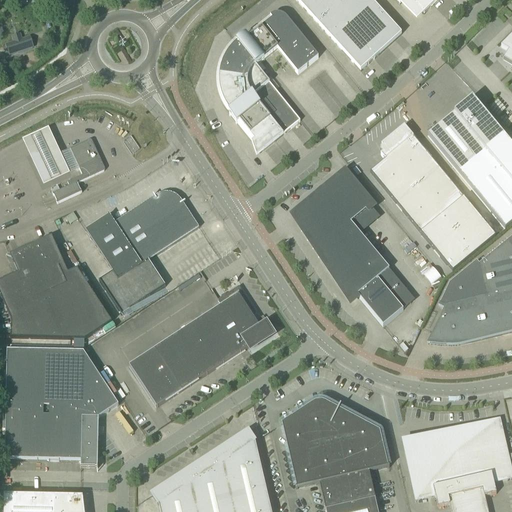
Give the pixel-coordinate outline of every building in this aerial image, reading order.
[(401,35),(369,0),(294,0),(295,0),(360,72),(401,35)] [(438,0),(394,0),(399,5),(400,5),(400,4),(404,0),(408,0),(423,15),(438,0)] [(318,59),(290,24),(286,19),(285,18),(283,17),(282,16),(280,16),(278,15),(277,15),(276,16),(275,16),(273,16),(272,16),(271,17),(270,18),(272,21),(247,40),(245,38),(236,45),(237,46),(238,48),(239,47),(255,68),(256,68),(277,50),(297,75),(318,59)] [(9,23),(0,28),(0,29),(4,37),(13,32),(9,23)] [(511,36),(500,48),(508,52),(503,61),(511,66),(511,76),(511,78),(511,77),(511,36)] [(14,43),(6,46),(9,56),(32,49),(29,38),(21,41),(14,43)] [(300,122),(256,68),(255,68),(239,47),(238,48),(237,46),(233,50),(230,53),(227,57),(225,61),(223,66),(221,71),(220,76),(219,81),(219,86),(219,91),(221,96),(222,101),(223,103),(224,106),(225,108),(226,111),(227,113),(229,116),(236,125),(239,123),(254,142),(251,144),(256,157),(300,122)] [(472,100),(427,137),(459,175),(504,138),(472,100)] [(48,125),(21,138),(43,184),(78,168),(70,150),(68,147),(60,151),(48,125)] [(385,161),(369,174),(452,274),(495,238),(491,234),(404,127),(381,146),(382,148),(380,150),(380,152),(382,155),(380,156),(385,161)] [(77,185),(103,173),(104,172),(104,171),(104,170),(104,169),(92,143),(91,142),(91,141),(90,141),(89,141),(88,141),(70,150),(78,168),(82,177),(67,184),(69,188),(52,196),(55,201),(57,205),(81,194),(79,189),(77,185)] [(301,221),(301,222),(301,223),(301,224),(301,225),(301,226),(302,227),(302,228),(302,229),(302,230),(303,230),(303,231),(304,232),(304,233),(305,234),(306,235),(318,250),(325,258),(356,232),(350,225),(371,208),(351,184),(344,177),(309,206),(308,207),(307,207),(307,208),(306,209),(305,209),(305,210),(304,211),(304,212),(303,213),(303,214),(302,215),(302,216),(302,217),(301,218),(301,219),(301,220),(301,221)] [(85,232),(112,273),(98,282),(121,317),(165,288),(148,262),(199,229),(183,205),(185,203),(184,202),(182,204),(180,200),(175,196),(170,194),(164,194),(158,195),(154,198),(153,196),(152,196),(154,199),(114,224),(109,216),(85,232)] [(325,258),(321,261),(327,269),(340,284),(337,287),(348,304),(353,300),(357,297),(383,328),(390,322),(403,311),(390,295),(401,286),(360,236),(356,232),(325,258)] [(50,288),(68,275),(51,238),(10,257),(18,275),(0,282),(0,297),(11,322),(11,340),(84,341),(50,288)] [(445,308),(428,343),(440,345),(451,345),(461,345),(471,343),(496,337),(511,333),(511,238),(479,266),(476,263),(449,285),(440,304),(439,305),(441,306),(445,308)] [(77,271),(68,275),(50,288),(84,341),(111,324),(77,271)] [(156,409),(245,351),(249,348),(247,346),(250,344),(251,347),(268,336),(268,335),(271,333),(266,325),(259,329),(257,326),(259,325),(257,321),(255,322),(251,316),(255,314),(238,288),(217,301),(222,308),(129,367),(156,409)] [(413,333),(409,343),(413,345),(417,334),(413,333)] [(80,462),(80,469),(97,469),(98,419),(118,406),(83,353),(7,352),(4,461),(80,462)] [(388,468),(382,443),(379,433),(362,424),(362,422),(357,419),(356,421),(339,411),(343,405),(342,404),(338,411),(325,404),(322,403),(319,403),(315,403),(313,405),(298,414),(297,413),(292,416),(293,418),(281,425),(296,489),(295,490),(319,485),(325,511),(377,511),(369,473),(389,469),(389,468),(388,468)] [(418,440),(405,453),(416,500),(434,496),(437,509),(449,506),(450,511),(487,511),(484,498),(496,495),(493,482),(511,478),(498,422),(418,440)] [(270,511),(255,444),(248,434),(209,459),(204,462),(205,463),(196,469),(195,468),(190,471),(191,471),(152,497),(159,507),(159,511),(270,511)] [(80,511),(78,498),(69,498),(4,497),(3,511),(80,511)]
